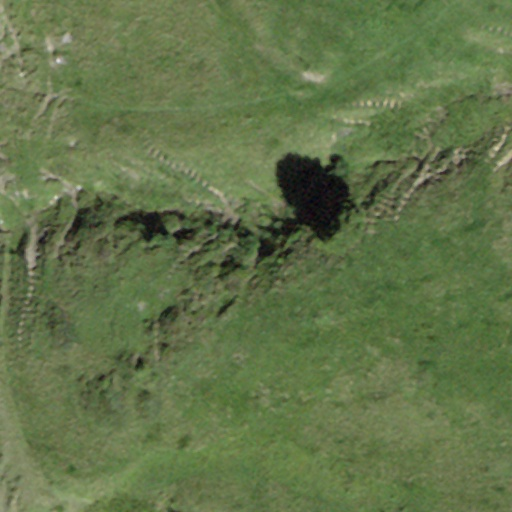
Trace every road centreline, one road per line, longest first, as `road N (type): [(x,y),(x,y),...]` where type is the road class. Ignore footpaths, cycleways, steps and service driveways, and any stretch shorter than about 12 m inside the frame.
road 1 (track): [(317,99),(470,0)]
road 2 (track): [(317,99),(256,54),(221,0)]
